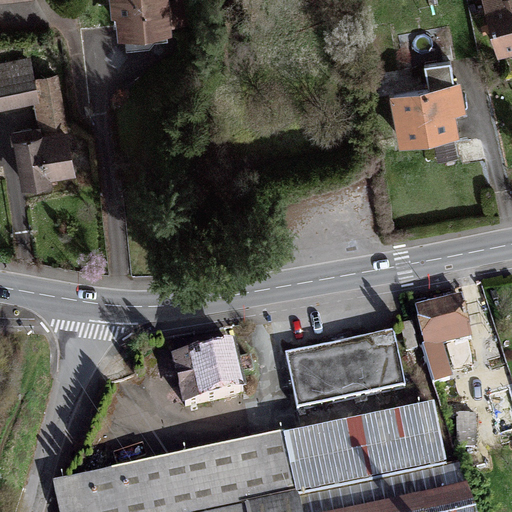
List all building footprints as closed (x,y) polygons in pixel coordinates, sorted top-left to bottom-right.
[(162,0),(111,0),(112,8),(121,7),(123,28),(146,26),(165,24),(162,0)] [(511,0),(506,0),(504,0),(487,5),(500,54),(511,51),(511,0)] [(165,24),(146,26),(147,34),(166,32),(165,24)] [(25,57),(0,62),(0,104),(34,98),(40,133),(32,135),(31,128),(12,132),(14,140),(16,140),(24,182),(48,177),(47,172),(54,171),(72,167),(53,73),(30,77),(29,70),(27,70),(25,57)] [(457,82),(393,94),(402,140),(455,130),(451,109),(450,102),(460,100),(457,82)] [(460,100),(450,102),(451,109),(461,107),(460,100)] [(436,148),(438,161),(457,158),(453,144),(436,148)] [(460,299),(416,309),(425,347),(425,348),(439,345),(470,338),(460,299)] [(411,322),(400,325),(405,350),(416,348),(411,322)] [(393,332),(285,355),(296,410),(405,387),(393,332)] [(448,378),(439,345),(425,348),(425,347),(422,348),(433,383),(448,378)] [(235,362),(232,346),(174,358),(185,406),(242,393),(238,377),(235,362)] [(235,362),(238,377),(253,374),(249,359),(235,362)] [(471,511),(465,489),(458,463),(445,466),(432,407),(285,438),(284,435),(62,482),(64,491),(68,511),(471,511)] [(458,414),(458,447),(474,447),(474,414),(458,414)] [(64,491),(62,482),(55,482),(53,485),(55,493),(64,491)]
